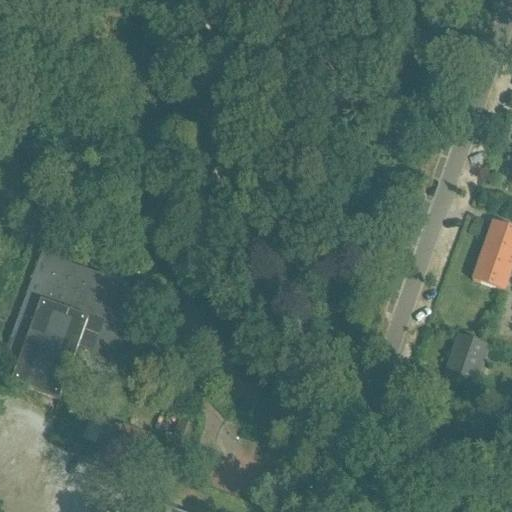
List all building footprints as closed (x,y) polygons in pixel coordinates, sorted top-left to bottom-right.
[(510,279),(511,280),(511,230),(495,224),(474,283),(505,295),(510,279)] [(19,358),(22,359),(13,385),(59,402),(74,361),(110,374),(121,345),(127,327),(133,329),(134,327),(140,310),(132,307),(134,302),(128,300),(130,294),(121,291),(124,284),(99,275),(98,277),(63,264),(65,259),(56,256),(43,251),(6,354),(19,358)] [(459,339),(444,382),(473,392),(488,349),(459,339)] [(197,430),(180,424),(170,449),(187,456),(197,430)] [(152,439),(124,428),(114,453),(143,463),(152,439)]
